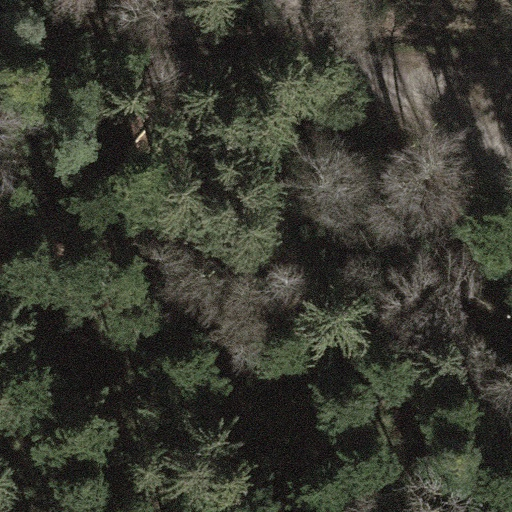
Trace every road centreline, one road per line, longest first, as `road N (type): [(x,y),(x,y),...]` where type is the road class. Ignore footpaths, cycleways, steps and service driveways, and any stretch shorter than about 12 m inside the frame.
road 1 (track): [(0,73),(511,61)]
road 2 (track): [(511,161),(396,65)]
